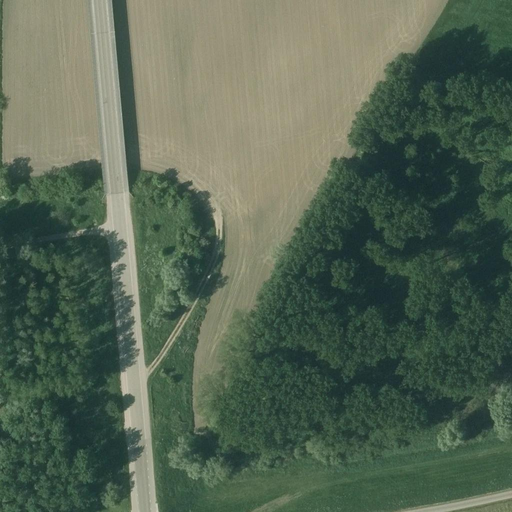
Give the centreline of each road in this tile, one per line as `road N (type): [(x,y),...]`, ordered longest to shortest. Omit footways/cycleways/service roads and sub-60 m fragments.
road 1 (unclassified): [(144,511),(99,0)]
road 2 (track): [(119,227),(0,247)]
